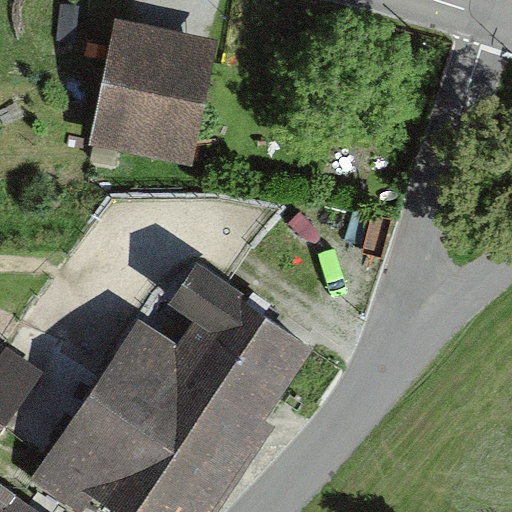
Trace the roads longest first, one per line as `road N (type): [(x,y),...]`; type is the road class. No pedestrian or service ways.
road 1 (unclassified): [(396,352),(501,13)]
road 2 (unclassified): [(258,511),(396,352)]
road 3 (unclassified): [(396,352),(511,266)]
